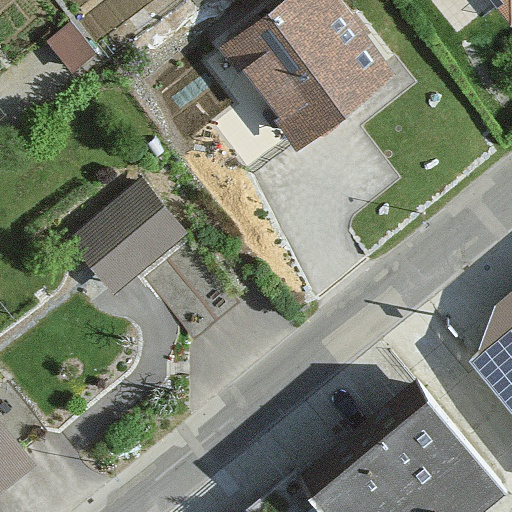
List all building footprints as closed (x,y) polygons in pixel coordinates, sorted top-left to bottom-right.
[(347,0),(273,0),(214,49),(291,143),(395,58),(347,0)] [(511,0),(485,0),(506,23),(511,17),(511,0)] [(141,176),(65,236),(108,290),(184,230),(141,176)] [(195,249),(150,285),(195,341),(240,305),(195,249)] [(511,308),(465,348),(511,403),(511,308)] [(236,511),(456,511),(493,481),(400,373),(236,511)] [(0,487),(34,460),(0,419),(0,487)]
